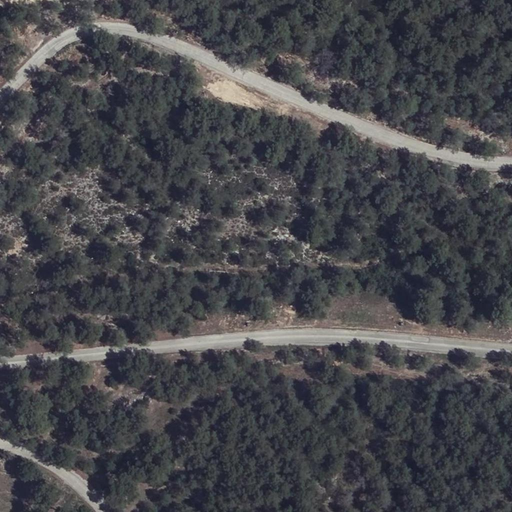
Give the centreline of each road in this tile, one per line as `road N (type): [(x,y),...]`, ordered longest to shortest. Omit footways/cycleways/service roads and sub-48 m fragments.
road 1 (unclassified): [(0,103),(70,39),(111,28),(183,43),(451,159),(511,163)]
road 2 (unclassified): [(0,361),(260,338),(511,351)]
road 3 (unclassified): [(102,511),(43,459),(0,440)]
